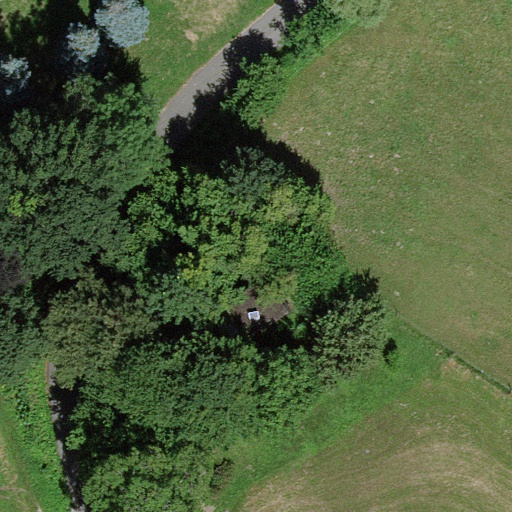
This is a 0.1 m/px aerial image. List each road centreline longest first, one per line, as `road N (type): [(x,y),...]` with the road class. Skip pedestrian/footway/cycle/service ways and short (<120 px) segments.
road 1 (residential): [(297,0),(191,88),(66,352),(95,511)]
road 2 (track): [(53,511),(0,402)]
